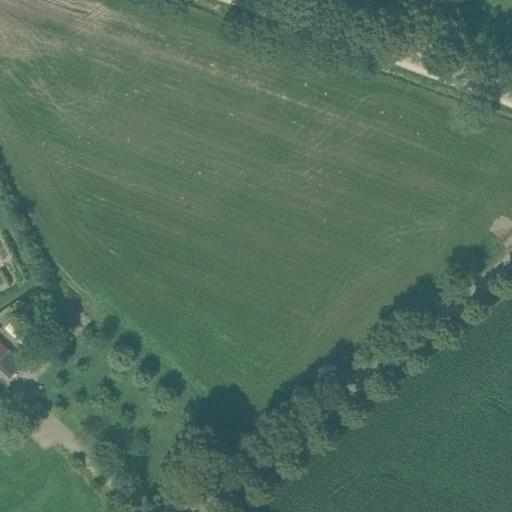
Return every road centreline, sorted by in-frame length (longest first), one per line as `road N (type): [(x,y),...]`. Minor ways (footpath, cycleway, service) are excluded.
road 1 (unclassified): [(183,511),(511,247)]
road 2 (unclassified): [(511,94),(247,0)]
